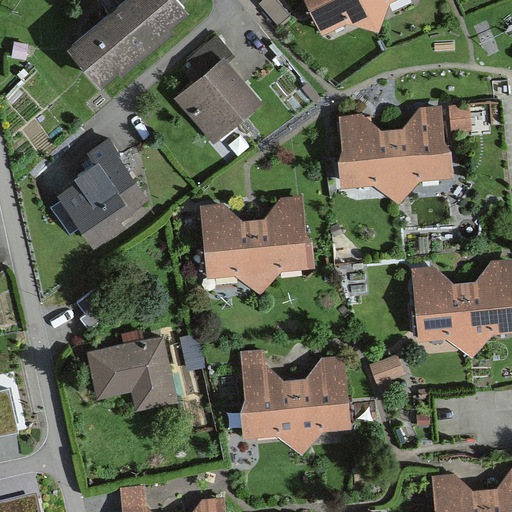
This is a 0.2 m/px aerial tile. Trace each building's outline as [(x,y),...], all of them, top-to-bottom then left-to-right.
[(190,4),(186,0),(115,0),(67,40),(100,79),(190,4)] [(292,0),(289,2),(287,0),(266,0),(277,20),(308,4),(306,0),(292,0)] [(349,14),(378,25),(366,0),(309,0),(309,6),(320,28),(349,14)] [(366,0),(378,25),(385,0),(366,0)] [(211,56),(225,47),(217,34),(203,44),(211,56)] [(256,99),(219,54),(170,95),(208,139),(256,99)] [(403,127),(393,128),(399,199),(417,174),(449,172),(446,144),(441,134),(439,105),(421,107),(403,127)] [(376,178),(399,199),(393,128),(380,129),(360,115),(343,116),(345,145),(341,157),(343,181),(376,178)] [(150,197),(109,133),(90,145),(97,156),(74,171),(78,176),(58,189),(91,242),(124,222),(120,216),(150,197)] [(267,217),(256,218),(263,288),(280,264),(312,262),(310,234),(304,224),(302,195),(285,196),(267,217)] [(240,268),(263,288),(256,218),(243,219),(223,204),(206,206),(208,235),(205,246),(207,271),(240,268)] [(476,280),(466,281),(472,352),(490,328),(511,325),(511,264),(511,258),(494,260),(476,280)] [(449,331),(472,352),(466,281),(453,282),(433,268),(416,269),(418,298),(414,310),(416,334),(449,331)] [(160,328),(85,344),(94,385),(124,379),(131,409),(175,400),(160,328)] [(306,378),(296,379),(303,450),(320,425),(352,423),(349,395),(344,385),(342,356),(324,358),(306,378)] [(406,359),(374,361),(375,378),(407,376),(406,359)] [(0,433),(13,431),(1,367),(0,366),(0,433)] [(279,429),(303,450),(296,379),(283,380),(263,366),(246,367),(248,396),(244,408),(246,432),(279,429)] [(511,511),(511,469),(497,487),(486,488),(488,511),(511,511)] [(488,511),(486,488),(473,489),(453,474),(436,476),(439,505),(436,511),(488,511)] [(191,511),(223,511),(223,495),(205,496),(191,511)]
